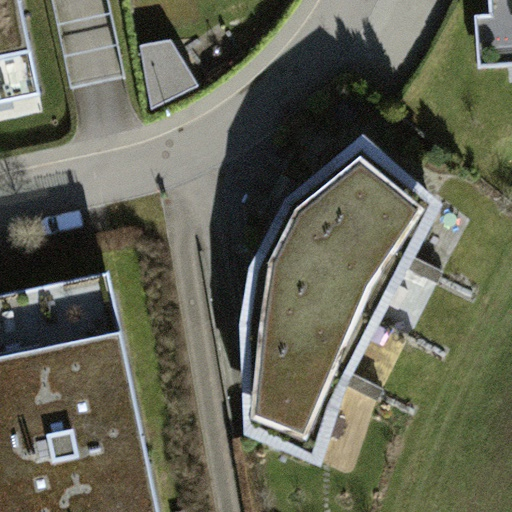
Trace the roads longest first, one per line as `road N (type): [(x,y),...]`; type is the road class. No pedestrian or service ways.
road 1 (residential): [(0,207),(178,154),(243,119),(306,70),(346,0)]
road 2 (unknown): [(178,154),(237,511)]
